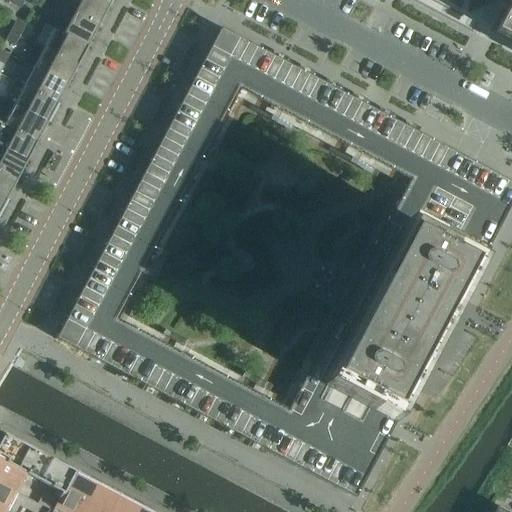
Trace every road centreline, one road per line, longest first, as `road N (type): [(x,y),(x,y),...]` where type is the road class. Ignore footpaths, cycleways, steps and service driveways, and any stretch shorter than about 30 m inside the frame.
road 1 (unknown): [(281,138),(377,193),(289,358),(148,302),(139,284),(228,117),(238,118)]
road 2 (tertiary): [(0,332),(173,0)]
road 3 (residential): [(282,0),(511,122)]
road 4 (unknown): [(343,31),(281,138)]
